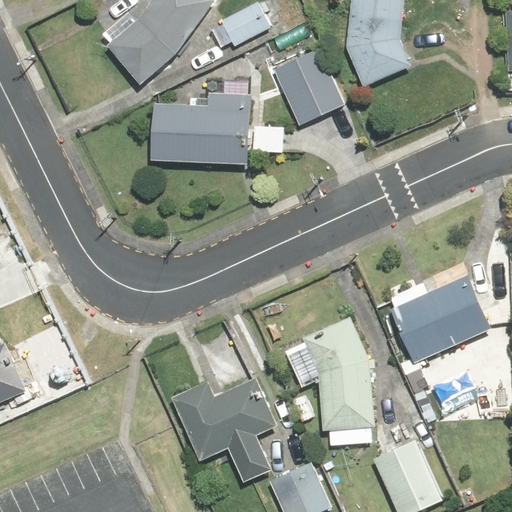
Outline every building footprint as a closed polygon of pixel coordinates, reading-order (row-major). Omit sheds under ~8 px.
[(148,80),(185,46),(217,0),(155,0),(145,16),(115,42),(148,80)] [(357,0),(355,42),(374,86),(421,66),(408,34),(410,0),(357,0)] [(230,25),(217,31),(225,47),(234,42),(237,48),(275,28),(263,3),(228,21),(230,25)] [(326,45),(278,66),(304,125),(353,104),(326,45)] [(159,89),(157,158),(261,161),(262,150),(283,151),(283,124),(263,123),(264,93),(159,89)] [(1,194),(0,194),(0,228),(14,222),(1,194)] [(483,267),(392,306),(416,362),(507,323),(483,267)] [(310,388),(328,379),(333,444),(384,440),(378,352),(356,313),(289,349),(310,388)] [(511,365),(470,365),(470,420),(511,420),(511,365)] [(176,394),(206,461),(293,422),(270,370),(222,392),(215,376),(176,394)] [(426,425),(385,443),(406,491),(447,473),(426,425)] [(318,459),(274,478),(289,511),(326,511),(339,506),(318,459)] [(506,485),(506,482),(505,479),(504,477),(503,474),(501,473),(499,471),(496,470),(494,469),(491,469),(489,469),(486,469),(484,470),(481,472),(479,474),(478,476),(476,478),(476,481),(475,483),(475,486),(476,489),(477,491),(478,493),(480,495),(482,497),(485,498),(487,499),(490,499),(493,499),(495,499),(498,498),(500,496),(502,494),(504,492),(505,490),(506,487),(506,485)]
